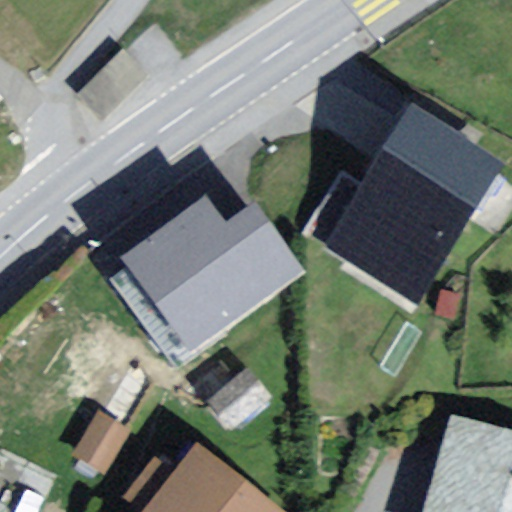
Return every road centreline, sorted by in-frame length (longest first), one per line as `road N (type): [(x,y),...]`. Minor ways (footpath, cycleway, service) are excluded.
road 1 (tertiary): [(100,171),(358,0)]
road 2 (unclassified): [(40,103),(132,0)]
road 3 (tertiary): [(0,255),(100,171)]
